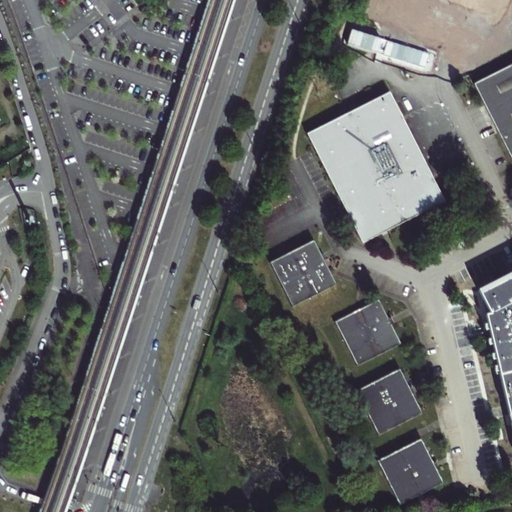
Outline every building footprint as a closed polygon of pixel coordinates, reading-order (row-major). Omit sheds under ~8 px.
[(511,0),(411,0),(378,14),(397,60),(444,40),(430,8),(450,0),(480,0),(488,17),(511,6),(511,0)] [(511,160),(511,64),(473,84),(511,160)] [(444,201),(430,174),(403,120),(389,93),(307,134),(362,243),(444,201)] [(483,224),(470,231),(474,238),(486,232),(483,224)] [(313,240),(268,262),(291,307),(335,284),(313,240)] [(511,273),(477,291),(490,315),(484,316),(511,433),(511,273)] [(379,298),(334,320),(356,365),(401,342),(379,298)] [(399,367),(354,389),(376,435),(421,412),(399,367)] [(420,439),(376,461),(398,505),(442,483),(420,439)]
